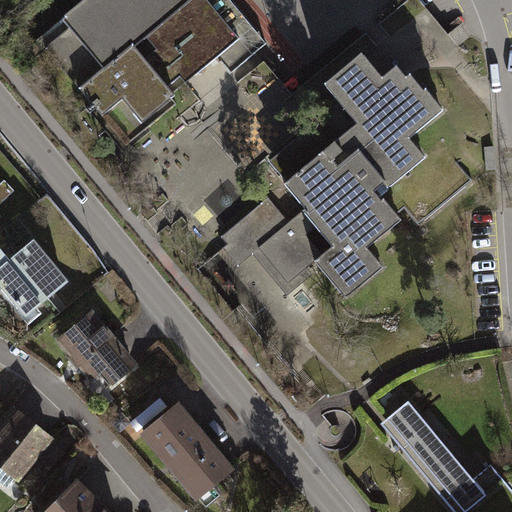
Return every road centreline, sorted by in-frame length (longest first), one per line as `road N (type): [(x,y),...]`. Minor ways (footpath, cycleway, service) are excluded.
road 1 (secondary): [(335,511),(0,105)]
road 2 (residential): [(0,349),(74,409),(165,511)]
